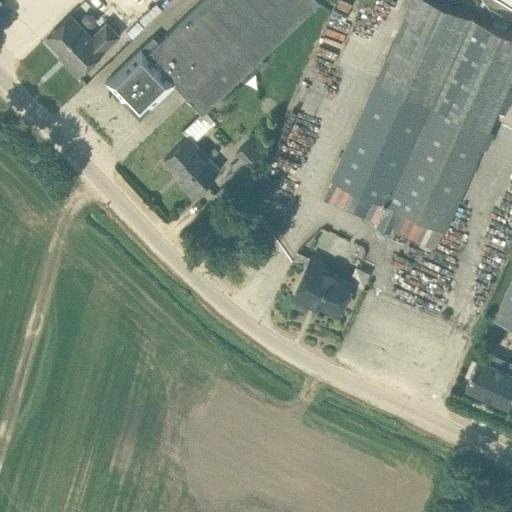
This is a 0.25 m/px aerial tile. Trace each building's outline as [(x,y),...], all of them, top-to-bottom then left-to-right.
[(202,0),(160,41),(154,35),(107,81),(141,116),(176,83),(203,112),(320,1),(319,0),(202,0)] [(146,0),(137,0),(127,9),(136,19),(151,5),(146,0)] [(446,229),(490,130),(511,80),(511,32),(438,0),(411,0),(377,79),(332,178),(334,178),(325,198),(378,221),(375,228),(376,232),(378,236),(382,238),(387,237),(391,235),(393,229),(435,247),(444,228),(446,229)] [(317,8),(300,25),(302,27),(285,43),(296,54),(289,62),(293,66),(281,77),(295,88),(319,35),(316,32),(329,20),(317,8)] [(79,74),(93,60),(105,49),(104,49),(119,35),(107,23),(93,37),(71,14),(47,37),(69,59),(66,61),(79,74)] [(194,195),(208,181),(221,168),(189,135),(165,159),(184,179),(181,182),(194,195)] [(249,170),(250,172),(265,158),(250,142),(235,156),(238,159),(232,165),(234,169),(228,175),(235,183),(249,170)] [(234,193),(226,185),(215,194),(224,203),(234,193)] [(224,226),(232,235),(240,226),(232,218),(224,226)] [(357,266),(351,280),(324,268),(326,264),(311,257),(293,297),(308,304),(310,299),(340,313),(354,282),(364,286),(370,272),(357,266)] [(511,280),(496,317),(511,324),(511,280)] [(511,359),(487,349),(483,359),(479,357),(466,386),(510,406),(511,401),(511,359)]
